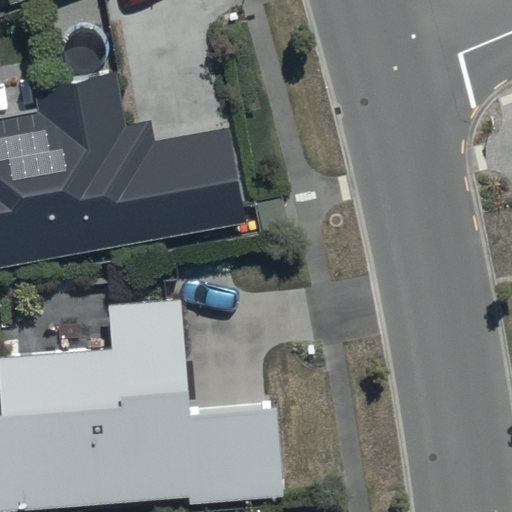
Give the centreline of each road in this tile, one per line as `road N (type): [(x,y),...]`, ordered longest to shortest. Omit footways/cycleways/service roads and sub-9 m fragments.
road 1 (tertiary): [(473,511),(391,72)]
road 2 (residential): [(391,72),(511,32)]
